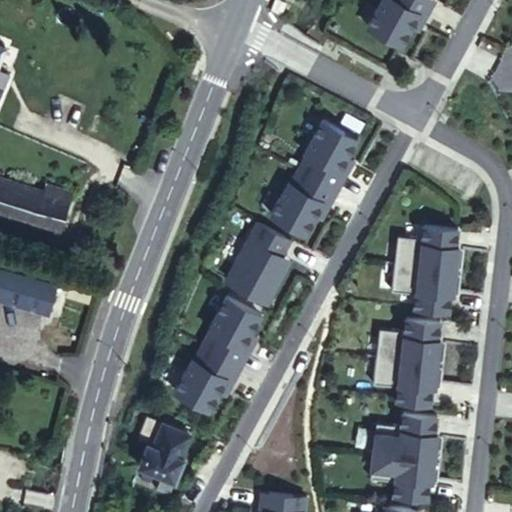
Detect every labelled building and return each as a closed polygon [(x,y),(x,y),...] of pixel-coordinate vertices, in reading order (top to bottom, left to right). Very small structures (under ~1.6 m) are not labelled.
[(281,0),(273,0),(270,9),(281,13),(286,2),(281,0)] [(425,0),(379,0),(366,24),(401,43),(412,25),(418,28),(426,14),(420,10),(425,0)] [(307,151),(298,166),(331,184),(339,169),(346,173),(353,158),(347,155),(357,136),(322,117),(304,150),(307,151)] [(331,184),(298,166),(290,181),(288,180),(270,213),(305,232),(315,213),(322,216),(330,202),(323,199),(331,184)] [(0,208),(59,227),(72,191),(46,182),(43,191),(0,177),(0,208)] [(257,220),(226,280),(268,302),(278,284),(271,280),(285,255),(282,253),(291,238),(257,220)] [(397,232),(394,261),(453,267),(455,249),(448,248),(449,241),(455,242),(457,226),(424,222),(422,235),(397,232)] [(60,268),(0,251),(0,297),(48,310),(60,268)] [(453,267),(394,261),(391,289),(416,292),(414,305),(448,309),(450,293),(443,292),(444,285),(451,286),(453,267)] [(210,327),(202,342),(235,360),(243,345),(249,349),(257,334),(251,331),(261,312),(226,293),(208,326),(210,327)] [(379,325),(376,353),(434,360),(436,342),(430,341),(431,334),(437,335),(439,318),(405,315),(404,328),(379,325)] [(235,360),(202,342),(194,357),(192,356),(173,389),(208,408),(219,389),(225,393),(233,379),(227,375),(235,360)] [(435,360),(376,353),(373,382),(397,385),(396,397),(430,401),(432,385),(425,385),(426,378),(432,378),(435,360)] [(376,419),(373,448),(431,454),(434,436),(427,435),(428,428),(434,429),(436,413),(402,409),(401,422),(376,419)] [(184,456),(181,454),(190,430),(148,414),(139,437),(148,440),(147,442),(138,464),(175,479),(184,456)] [(116,455),(138,464),(147,442),(126,433),(116,455)] [(431,454),(373,448),(370,476),(394,479),(393,492),(427,495),(429,480),(422,479),(423,472),(429,473),(431,454)] [(306,511),(306,510),(304,510),(306,494),(268,490),(266,506),(259,505),(257,511),(306,511)] [(417,511),(418,506),(384,502),(383,511),(417,511)]
